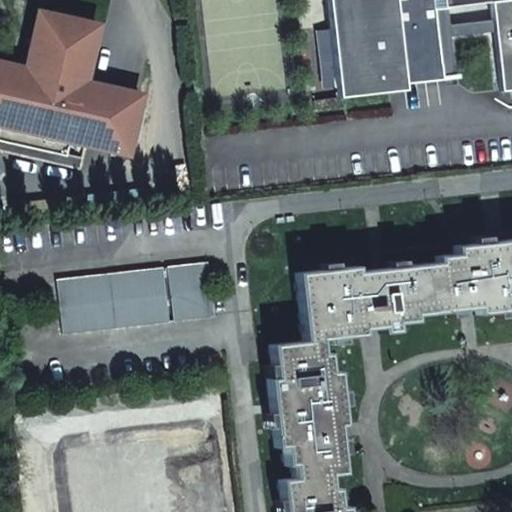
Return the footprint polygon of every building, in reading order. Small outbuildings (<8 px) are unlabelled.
[(504,0),(325,0),(336,92),(443,79),(434,9),(444,7),(490,2),(504,0)] [(511,0),(504,0),(490,2),(492,20),(493,30),(501,91),(511,89),(511,0)] [(434,9),(443,79),(455,78),(450,35),(493,30),(492,20),(449,25),(447,8),(434,9)] [(96,27),(38,13),(25,70),(0,64),(0,125),(67,141),(64,156),(80,159),(83,144),(126,154),(139,96),(84,83),(96,27)] [(67,141),(0,125),(0,151),(77,169),(80,159),(64,156),(67,141)] [(352,267),(293,273),(301,342),(268,345),(272,379),(265,380),(273,448),(281,446),(283,465),(290,465),(292,479),(277,480),(281,511),(344,511),(343,506),(336,507),(334,488),(328,489),(327,474),(340,473),(334,425),(340,425),(334,371),(327,372),(325,354),(318,354),(317,340),(361,335),(360,329),(379,327),(379,332),(393,331),(393,323),(412,321),(411,315),(472,308),(473,314),(511,309),(511,239),(451,246),(453,254),(433,256),(434,264),(352,272),(352,267)] [(61,331),(213,315),(207,262),(55,278),(61,331)]
